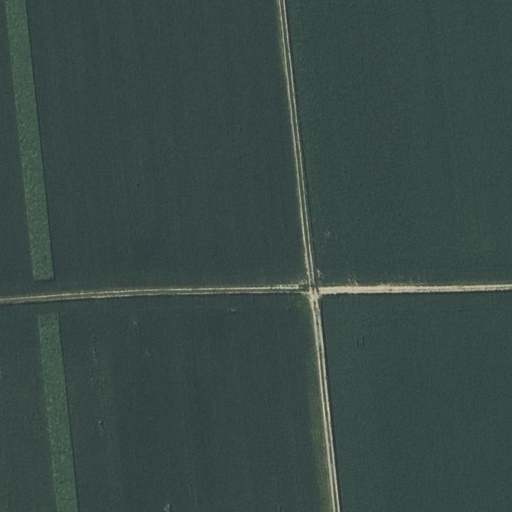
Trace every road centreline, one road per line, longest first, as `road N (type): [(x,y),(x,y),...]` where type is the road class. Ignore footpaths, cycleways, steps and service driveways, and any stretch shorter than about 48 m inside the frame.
road 1 (track): [(282,0),(335,511)]
road 2 (track): [(511,287),(144,285),(0,294)]
